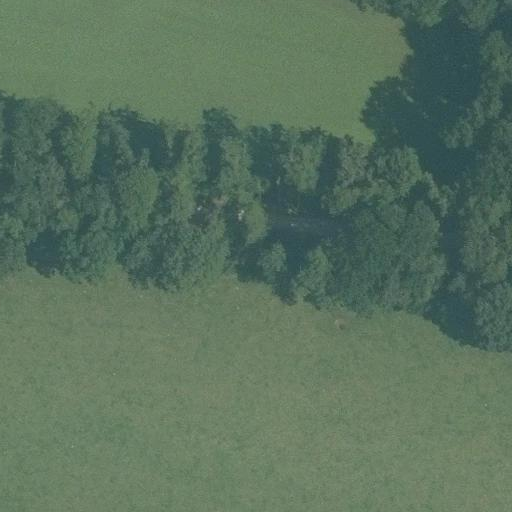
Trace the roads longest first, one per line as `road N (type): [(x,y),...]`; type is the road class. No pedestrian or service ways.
road 1 (track): [(511,247),(0,191)]
road 2 (track): [(511,123),(469,242)]
